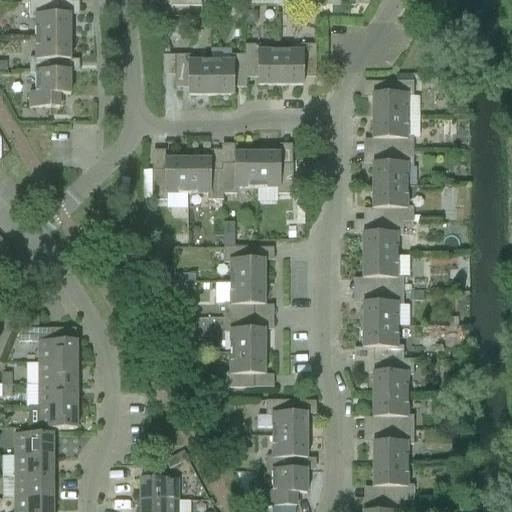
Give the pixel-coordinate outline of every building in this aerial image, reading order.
[(200,8),(200,0),(170,0),(171,8),(200,8)] [(264,8),(264,0),(244,0),(245,8),(264,8)] [(264,0),(264,8),(282,8),(282,0),(264,0)] [(58,17),(58,4),(50,4),(28,4),(28,6),(28,19),(34,19),(34,39),(69,39),(69,17),(58,17)] [(244,13),(244,25),(250,25),(256,19),(257,13),(244,13)] [(69,62),(69,39),(34,39),(34,60),(28,60),(29,75),(34,75),(34,73),(59,73),(59,62),(69,62)] [(259,53),(259,47),(244,47),(244,57),(245,57),(245,77),(257,77),(257,88),(279,88),(279,53),(259,53)] [(315,77),(315,47),(300,47),(299,53),(279,53),(279,88),(302,88),(302,77),(315,77)] [(210,98),(210,63),(190,63),(189,57),(174,57),(174,87),(187,87),(187,98),(210,98)] [(245,87),(245,77),(245,57),(244,57),(230,57),(230,63),(210,63),(210,98),(232,98),(233,87),(245,87)] [(29,110),(59,110),(59,97),(69,97),(69,73),(59,73),(34,73),(34,75),(34,95),(29,95),(29,110)] [(412,99),(412,84),(382,84),(382,97),(371,97),(371,119),(405,119),(406,99),(412,99)] [(411,154),(411,140),(405,139),(405,119),(371,119),(371,142),(382,142),(382,154),(411,154)] [(411,168),(411,154),(382,154),(382,166),(371,166),(371,189),(404,189),(405,168),(411,168)] [(256,191),(256,156),(233,156),(233,167),(220,167),(220,172),(220,197),(222,197),(236,197),(236,191),(256,191)] [(279,166),(279,156),(256,156),(256,191),(276,191),(276,196),(291,196),(291,166),(279,166)] [(186,196),(187,162),(164,162),(164,173),(151,172),(151,202),(166,202),(166,196),(186,196)] [(209,172),(209,162),(187,162),(186,196),(207,197),(207,202),(222,203),(222,197),(220,197),(220,172),(209,172)] [(371,189),(371,211),(382,211),(382,223),(400,223),(400,224),(402,224),(410,224),(412,224),(412,209),(410,209),(404,209),(404,189),(371,189)] [(361,236),(361,259),(394,259),(394,238),(400,238),(402,238),(402,224),(400,224),(400,223),(382,223),(372,223),(372,236),(361,236)] [(223,243),(223,250),(231,250),(231,238),(223,238),(223,243)] [(263,285),(263,263),(253,263),(253,250),(231,250),(223,250),(223,265),(229,265),(229,285),(263,285)] [(394,279),(394,259),(361,259),(361,281),(372,281),(372,293),(400,293),(400,279),(394,279)] [(263,308),(263,285),(229,285),(229,306),(223,306),(223,320),(253,320),(253,308),(263,308)] [(362,328),(395,328),(394,308),(400,308),(400,293),(372,293),(372,305),(362,305),(362,328)] [(409,303),(422,303),(422,293),(409,294),(409,303)] [(175,302),(175,314),(186,313),(186,302),(175,302)] [(37,327),(37,317),(27,317),(27,327),(37,327)] [(263,355),(263,332),(253,332),(253,320),(223,320),(223,335),(229,335),(229,355),(263,355)] [(395,348),(395,328),(362,328),(362,351),(372,351),(372,364),(382,364),(382,375),(405,375),(405,377),(411,377),(411,362),(401,362),(401,348),(395,348)] [(52,343),(52,331),(18,331),(18,345),(37,345),(37,366),(76,366),(76,343),(52,343)] [(264,377),(263,355),(229,355),(229,375),(223,375),(223,390),(253,390),(253,378),(264,377)] [(37,387),(76,387),(76,366),(37,366),(37,387)] [(1,387),(10,387),(10,375),(1,375),(1,387)] [(405,398),(405,377),(405,375),(382,375),(372,375),(372,398),(405,398)] [(10,400),(10,387),(1,387),(0,399),(10,400)] [(37,409),(76,409),(76,387),(37,387),(37,409)] [(406,418),(405,398),(372,398),(372,420),(382,420),(382,432),(412,432),(412,418),(406,418)] [(256,418),(256,429),(271,429),(271,439),(306,439),(306,416),(295,416),(295,403),(265,403),(265,418),(256,418)] [(27,431),(76,431),(76,409),(37,409),(27,409),(27,431)] [(211,423),(204,427),(211,439),(218,435),(211,423)] [(372,467),(406,467),(406,447),(412,447),(412,432),(382,432),(382,445),(372,445),(372,467)] [(13,458),(52,458),(52,436),(13,436),(13,458)] [(306,461),(306,439),(271,439),(271,459),(265,459),(265,475),(295,475),(295,472),(295,461),(306,461)] [(224,442),(224,451),(236,451),(236,442),(224,442)] [(168,471),(179,466),(175,457),(164,463),(168,471)] [(13,480),(52,480),(52,458),(13,458),(13,480)] [(406,488),(406,467),(372,467),(372,490),(382,490),(383,501),(402,502),(402,503),(412,503),(412,487),(406,488)] [(255,475),(255,494),(265,494),(265,509),(295,509),(295,496),(306,496),(306,472),(295,472),(295,475),(265,475),(255,475)] [(14,502),(52,501),(52,480),(13,480),(14,502)] [(177,504),(177,481),(139,481),(139,504),(177,504)] [(13,511),(52,511),(52,501),(14,502),(13,511)] [(402,511),(402,503),(402,502),(383,501),(373,501),(372,511),(402,511)]
